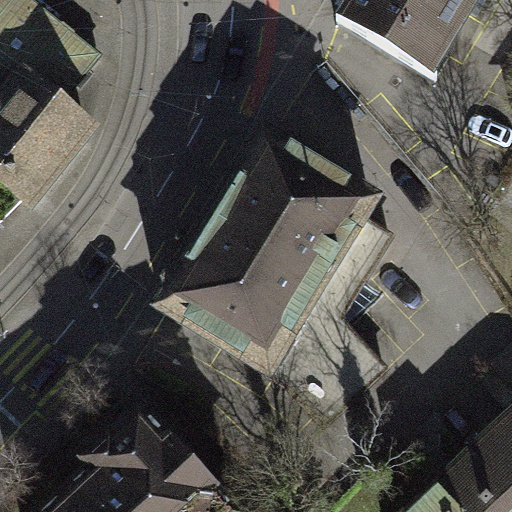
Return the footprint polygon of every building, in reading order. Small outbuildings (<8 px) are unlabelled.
[(57,107),(98,59),(25,0),(0,0),(0,180),(31,206),(90,133),(57,107)] [(349,0),(337,20),(431,81),(478,0),(349,0)] [(371,206),(266,142),(162,316),(278,384),(338,324),(389,241),(361,222),(371,206)] [(338,324),(278,384),(324,430),(384,370),(338,324)] [(227,511),(140,419),(107,449),(98,440),(74,462),(91,479),(55,511),(227,511)] [(511,511),(511,419),(414,511),(511,511)]
